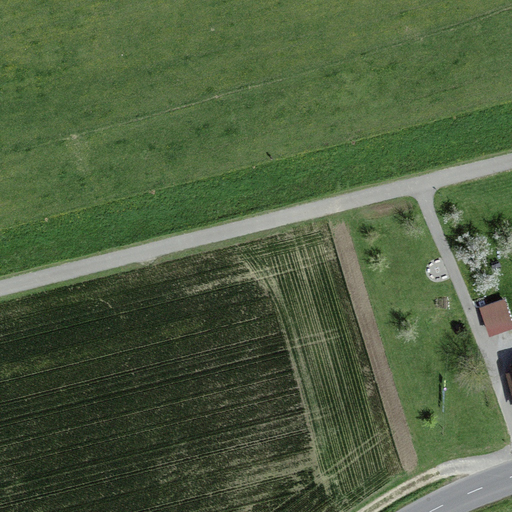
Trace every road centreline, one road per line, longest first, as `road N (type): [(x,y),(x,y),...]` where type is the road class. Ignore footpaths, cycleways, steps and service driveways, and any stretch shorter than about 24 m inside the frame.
road 1 (track): [(0,289),(420,184)]
road 2 (track): [(511,424),(420,184)]
road 3 (track): [(376,511),(448,469),(489,461),(511,466)]
